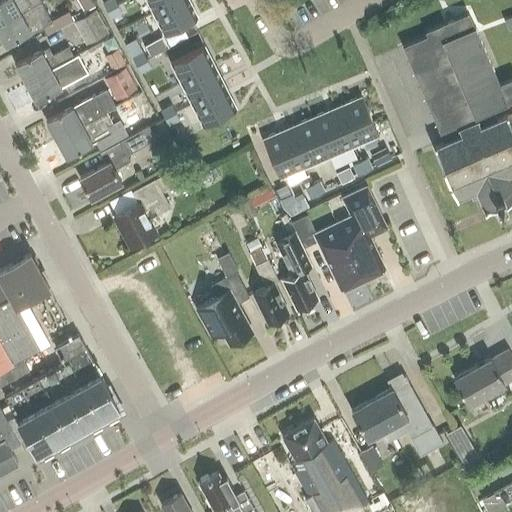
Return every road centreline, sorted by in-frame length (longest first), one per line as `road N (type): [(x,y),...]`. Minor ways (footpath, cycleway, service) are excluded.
road 1 (tertiary): [(164,441),(511,259)]
road 2 (unclassified): [(164,441),(0,121)]
road 3 (residential): [(372,0),(291,45),(272,35),(253,0)]
road 4 (tertiary): [(36,511),(164,441)]
